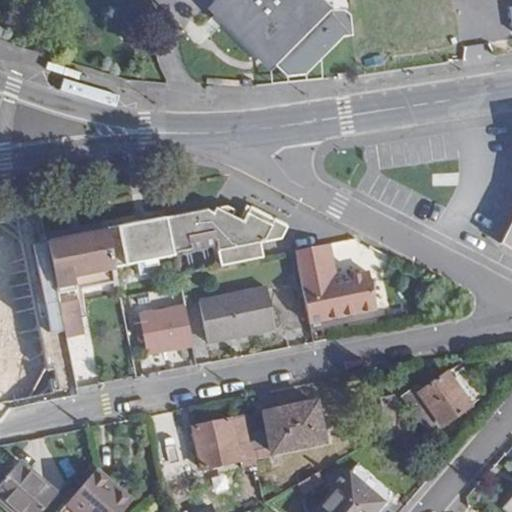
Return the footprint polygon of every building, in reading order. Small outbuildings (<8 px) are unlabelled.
[(220,0),(209,11),(219,20),(271,72),(277,65),(288,76),(306,75),(344,36),(353,35),(352,16),(347,12),(346,0),(220,0)] [(215,213),(208,210),(168,219),(175,254),(195,250),(197,262),(221,257),(223,266),(263,258),(259,246),(280,241),(288,226),(249,206),(241,219),(218,208),(215,213)] [(511,216),(499,244),(511,251),(511,216)] [(176,258),(175,254),(168,219),(108,230),(116,270),(176,258)] [(16,222),(0,224),(0,403),(53,395),(16,222)] [(48,243),(58,294),(118,282),(116,270),(108,230),(48,243)] [(295,252),(301,279),(311,324),(378,311),(372,273),(332,281),(325,246),(295,252)] [(276,331),(268,289),(201,302),(210,345),(276,331)] [(77,299),(60,303),(67,336),(84,333),(77,299)] [(139,343),(146,342),(150,357),(195,349),(186,308),(141,317),(143,326),(136,328),(139,343)] [(78,379),(100,372),(88,333),(66,340),(78,379)] [(418,391),(414,386),(400,398),(429,434),(482,394),(456,362),(418,391)] [(399,415),(394,393),(378,396),(383,419),(399,415)] [(325,442),(318,404),(246,418),(253,450),(271,446),(272,452),(325,442)] [(401,426),(399,415),(383,419),(385,430),(401,426)] [(192,430),(200,471),(237,463),(243,502),(263,498),(256,467),(253,450),(246,418),(192,430)] [(401,426),(385,430),(386,433),(418,461),(428,450),(401,426)] [(0,498),(15,511),(42,511),(58,495),(21,462),(0,486),(0,498)] [(109,491),(113,486),(96,473),(67,505),(74,511),(124,511),(129,507),(109,491)] [(325,483),(318,473),(296,485),(303,495),(325,483)] [(370,511),(381,499),(354,476),(340,492),(337,490),(318,511),(370,511)] [(511,511),(511,498),(503,509),(506,511),(511,511)]
